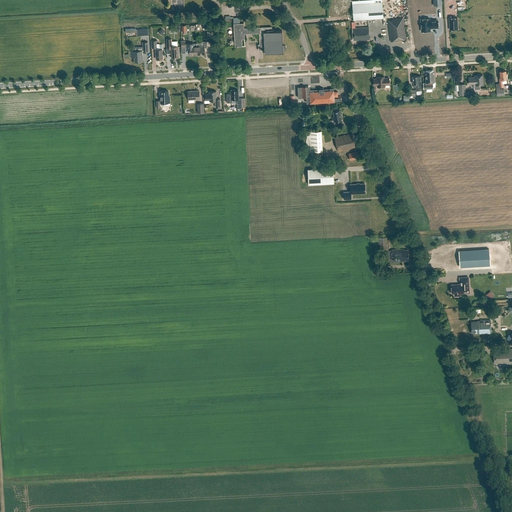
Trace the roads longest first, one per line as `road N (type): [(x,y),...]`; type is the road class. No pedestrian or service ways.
road 1 (unclassified): [(507,511),(412,239),(339,65)]
road 2 (tertiary): [(55,83),(309,68)]
road 3 (tertiary): [(339,65),(511,55)]
